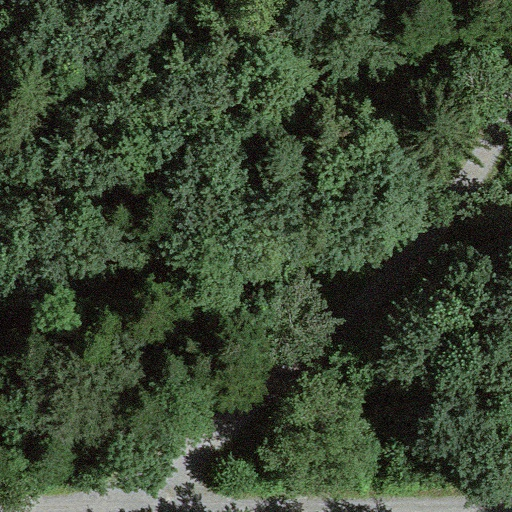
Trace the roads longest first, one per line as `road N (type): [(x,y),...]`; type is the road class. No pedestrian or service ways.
road 1 (track): [(110,511),(144,494),(325,343),(418,249),(511,105)]
road 2 (track): [(0,511),(511,509)]
